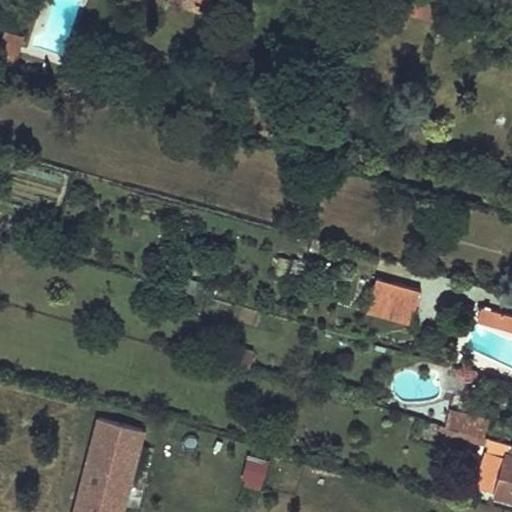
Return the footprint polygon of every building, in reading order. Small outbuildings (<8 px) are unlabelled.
[(427,3),(417,0),(404,0),(403,8),(423,14),(427,3)] [(20,34),(5,29),(0,44),(0,71),(7,74),(20,34)] [(395,282),(376,277),(372,293),(391,299),(395,282)] [(391,299),(372,293),(368,308),(412,321),(421,289),(395,282),(391,299)] [(502,312),(481,307),(478,318),(499,324),(502,312)] [(511,314),(502,312),(499,324),(511,327),(511,314)] [(488,420),(451,410),(447,425),(484,436),(488,420)] [(98,415),(73,511),(123,511),(145,427),(98,415)] [(511,497),(511,443),(484,436),(447,425),(442,424),(440,431),(446,432),(442,446),(453,449),(458,434),(489,443),(477,485),(496,491),(495,492),(511,497)] [(243,481),(264,484),(269,457),(248,453),(243,481)]
